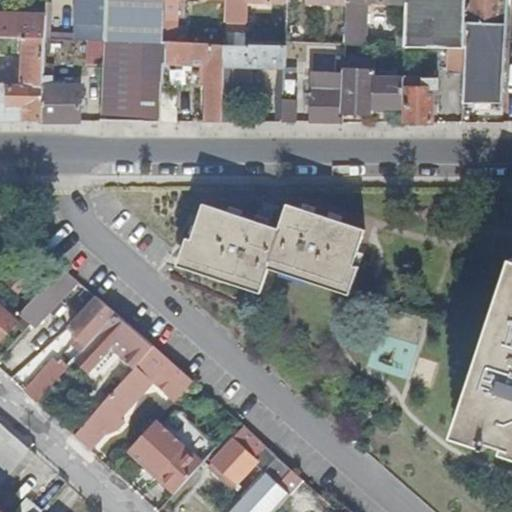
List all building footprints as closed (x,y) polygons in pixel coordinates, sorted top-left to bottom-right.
[(90,42),(107,43),(107,34),(108,0),(80,0),(79,42),(90,42)] [(168,0),(167,22),(178,22),(179,0),(168,0)] [(288,0),(229,0),(229,22),(248,23),(249,2),(289,3),(288,0)] [(349,0),(350,5),(348,46),(368,47),(369,3),(410,4),(409,0),(349,0)] [(451,51),(467,51),(468,0),(409,0),(410,4),(408,49),(451,51)] [(468,0),(467,51),(466,82),(465,105),(505,106),(509,0),(468,0)] [(0,38),(26,40),(47,40),(48,18),(0,15),(0,38)] [(178,22),(167,22),(166,37),(166,45),(168,45),(177,45),(178,22)] [(0,86),(0,123),(44,123),(46,76),(47,40),(26,40),(25,87),(0,86)] [(89,67),(106,67),(107,43),(90,42),(89,67)] [(106,67),(104,123),(164,124),(164,97),(165,66),(167,66),(168,45),(166,45),(107,43),(106,67)] [(227,67),(228,47),(177,45),(168,45),(167,66),(210,67),(209,124),(224,124),(227,71),(227,67)] [(227,67),(286,69),(287,48),(228,47),(227,67)] [(450,82),(466,82),(467,51),(451,51),(450,82)] [(227,71),(224,124),(241,124),(242,97),(238,96),(239,72),(227,71)] [(347,72),(347,75),(345,115),(375,116),(375,109),(376,79),(376,73),(347,72)] [(314,73),(312,125),(345,125),(345,115),(347,75),(314,73)] [(54,76),(46,76),(44,123),(81,123),(82,88),(67,88),(67,82),(54,82),(54,76)] [(406,110),(407,79),(376,79),(375,109),(406,110)] [(440,80),(407,79),(406,110),(406,125),(435,125),(436,100),(440,100),(440,80)] [(164,97),(164,124),(179,124),(179,97),(164,97)] [(285,102),(284,124),(298,124),(299,102),(285,102)] [(367,232),(291,207),(283,231),(208,206),(188,263),(264,289),(273,263),(348,289),(367,232)] [(20,315),(31,325),(35,328),(77,281),(62,268),(20,315)] [(19,296),(33,280),(21,269),(7,285),(19,296)] [(511,284),(464,434),(482,440),(480,448),(490,451),(493,444),(511,449),(511,284)] [(119,317),(99,300),(72,330),(80,337),(74,345),(85,355),(119,317)] [(19,325),(0,307),(0,343),(1,344),(19,325)] [(93,373),(110,354),(119,353),(126,359),(139,370),(157,350),(119,317),(85,355),(80,361),(77,364),(91,376),(93,373)] [(157,350),(139,370),(77,440),(88,450),(110,425),(116,431),(120,429),(126,422),(123,419),(161,376),(184,396),(195,383),(157,350)] [(68,351),(44,378),(28,364),(13,382),(40,406),(77,364),(80,361),(68,351)] [(105,383),(126,359),(119,353),(110,354),(93,373),(105,383)] [(206,465),(219,450),(178,413),(165,427),(159,423),(130,455),(149,472),(151,469),(160,478),(158,480),(177,497),(206,465)] [(0,487),(30,452),(0,424),(0,487)] [(279,511),(306,481),(247,429),(236,441),(237,442),(213,468),(228,481),(232,477),(239,484),(257,464),(267,473),(232,511),(279,511)]
